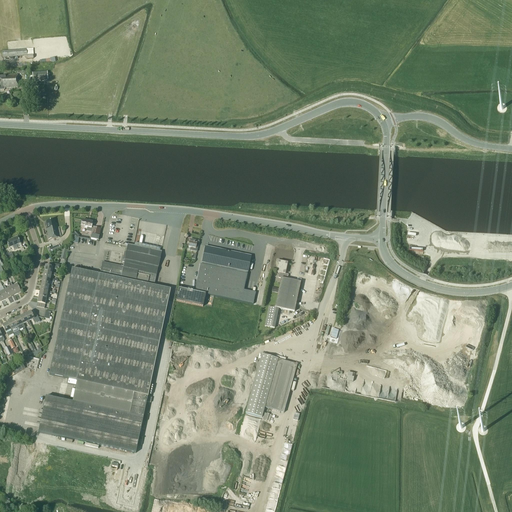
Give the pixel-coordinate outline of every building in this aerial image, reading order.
[(2,51),(3,58),(24,56),(25,55),(27,55),(27,59),(33,59),(33,55),(32,55),(33,55),(33,56),(37,55),(36,48),(33,49),(33,48),(26,49),(2,51)] [(32,73),(33,81),(48,80),(47,72),(32,73)] [(5,90),(5,88),(17,87),(17,75),(0,75),(0,90),(4,91),(5,90)] [(57,224),(55,224),(54,220),(46,222),(47,227),(46,227),(49,240),(60,237),(57,224)] [(99,241),(101,230),(93,229),(91,229),(93,222),(82,220),(81,227),(87,228),(86,231),(93,233),(91,239),(99,241)] [(17,245),(20,244),(18,237),(6,241),(9,248),(12,247),(14,250),(18,249),(17,245)] [(190,251),(197,252),(198,246),(196,246),(197,241),(190,239),(188,247),(190,248),(190,251)] [(154,286),(161,252),(128,245),(126,252),(124,252),(121,266),(102,262),(100,274),(72,268),(49,375),(77,381),(72,402),(46,397),(38,432),(136,453),(170,289),(154,286)] [(51,248),(50,246),(47,248),(49,254),(60,248),(59,245),(51,248)] [(256,293),(244,290),(251,256),(205,247),(201,263),(202,263),(202,264),(200,264),(194,293),(191,293),(191,289),(187,289),(187,290),(179,288),(176,301),(203,307),(205,294),(253,304),(256,293)] [(278,278),(281,278),(287,280),(288,275),(285,274),(287,263),(281,262),(281,261),(277,260),(277,263),(278,264),(276,272),(279,273),(278,278)] [(45,266),(44,272),(52,274),(52,273),(53,269),(57,270),(57,268),(59,268),(60,265),(53,263),(53,267),(45,266)] [(300,282),(287,280),(281,278),(275,308),(269,307),(264,326),(274,328),(278,309),(294,312),(300,282)] [(21,292),(17,284),(17,283),(12,286),(11,283),(9,284),(10,287),(14,295),(21,292)] [(2,287),(4,290),(8,298),(14,295),(10,287),(6,289),(4,286),(2,287)] [(31,311),(25,314),(29,322),(29,321),(33,320),(34,323),(36,322),(37,323),(40,322),(37,316),(33,317),(31,311)] [(31,325),(29,321),(29,322),(25,314),(19,317),(23,324),(27,322),(29,326),(31,325)] [(25,327),(23,324),(19,317),(14,320),(17,327),(18,327),(19,330),(25,327)] [(14,333),(19,330),(18,327),(17,327),(14,320),(8,323),(12,330),(14,333)] [(6,333),(8,337),(13,334),(14,333),(12,330),(8,323),(2,326),(6,333)] [(9,346),(4,348),(8,356),(12,353),(9,346)] [(297,365),(278,359),(262,355),(245,413),(262,418),(264,408),(284,413),(297,365)] [(355,381),(357,373),(351,372),(349,380),(355,381)]
